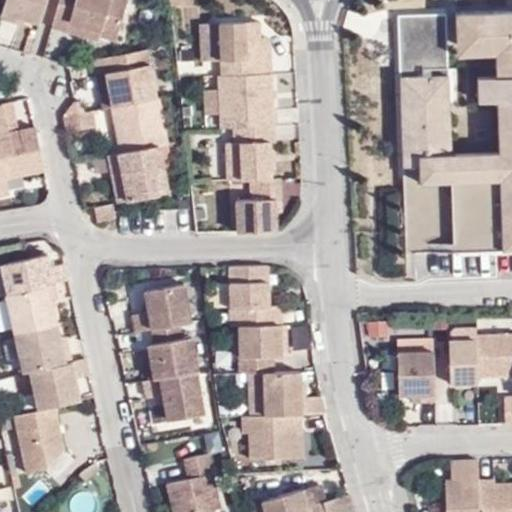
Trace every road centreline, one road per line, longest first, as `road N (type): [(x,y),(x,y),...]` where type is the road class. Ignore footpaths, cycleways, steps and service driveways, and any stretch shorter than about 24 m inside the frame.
road 1 (residential): [(137,511),(73,230)]
road 2 (residential): [(73,230),(122,251),(330,249)]
road 3 (residential): [(320,40),(330,249)]
road 4 (residential): [(73,230),(41,76),(0,66)]
road 5 (residential): [(330,249),(365,443)]
road 6 (residential): [(365,443),(511,440)]
